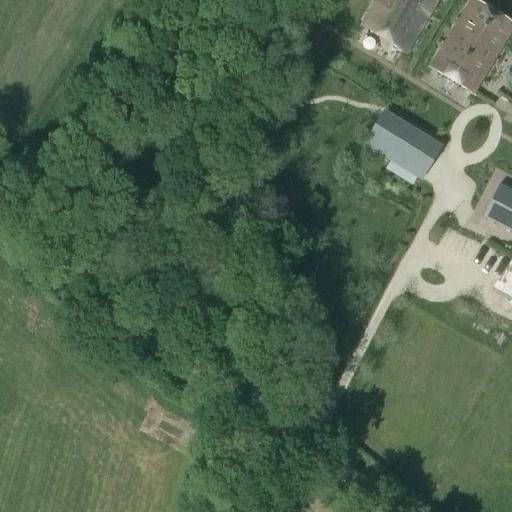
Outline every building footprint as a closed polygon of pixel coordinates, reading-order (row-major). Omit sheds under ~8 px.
[(406,52),(437,0),(377,0),(362,26),(406,52)] [(474,94),(511,30),(511,22),(474,0),(468,0),(429,67),(474,94)] [(328,41),(320,37),(314,48),(321,52),(328,41)] [(343,85),(337,81),(333,88),(339,92),(343,85)] [(381,107),(361,138),(421,174),(440,141),(381,107)] [(108,178),(111,173),(105,169),(101,174),(108,178)] [(511,191),(499,185),(483,217),(511,232),(511,191)]
